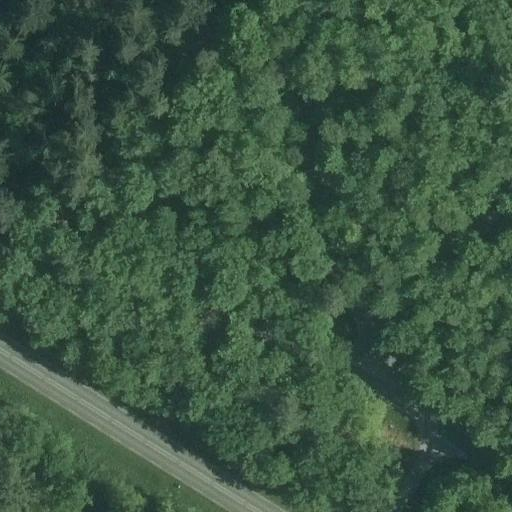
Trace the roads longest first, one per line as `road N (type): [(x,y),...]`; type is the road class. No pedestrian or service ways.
road 1 (unclassified): [(382,389),(199,303),(0,236)]
road 2 (unclassified): [(382,389),(375,342),(332,235),(260,0)]
road 3 (primary): [(258,511),(0,350)]
